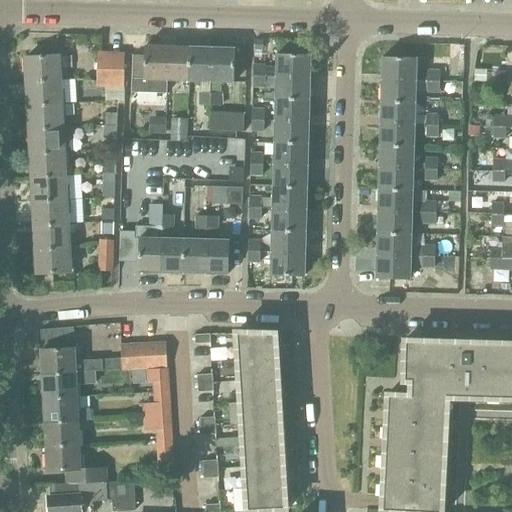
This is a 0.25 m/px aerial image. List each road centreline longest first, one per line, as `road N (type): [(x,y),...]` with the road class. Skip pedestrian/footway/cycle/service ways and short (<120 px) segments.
road 1 (residential): [(0,13),(347,21)]
road 2 (residential): [(315,307),(174,302),(0,314)]
road 3 (residential): [(338,307),(347,21)]
road 4 (residential): [(315,307),(327,499)]
road 5 (residential): [(511,312),(338,307)]
road 6 (residential): [(347,21),(511,26)]
